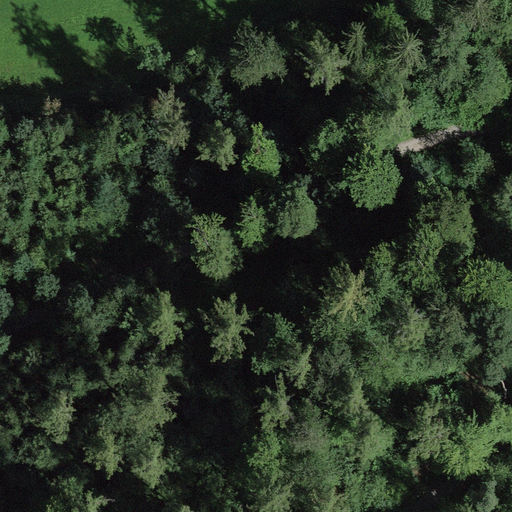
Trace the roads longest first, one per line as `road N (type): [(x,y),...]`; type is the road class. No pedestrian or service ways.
road 1 (track): [(0,339),(395,158),(511,130)]
road 2 (track): [(511,470),(398,511)]
